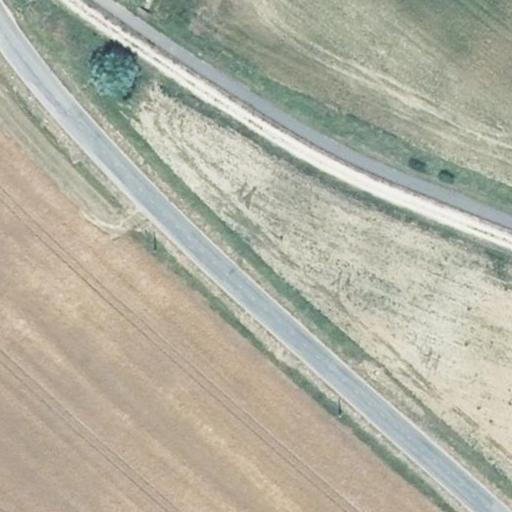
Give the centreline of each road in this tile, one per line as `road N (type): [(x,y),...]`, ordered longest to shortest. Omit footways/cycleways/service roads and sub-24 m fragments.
road 1 (tertiary): [(0,31),(58,110),(164,218),(488,511)]
road 2 (track): [(511,242),(333,169),(148,59),(73,0)]
